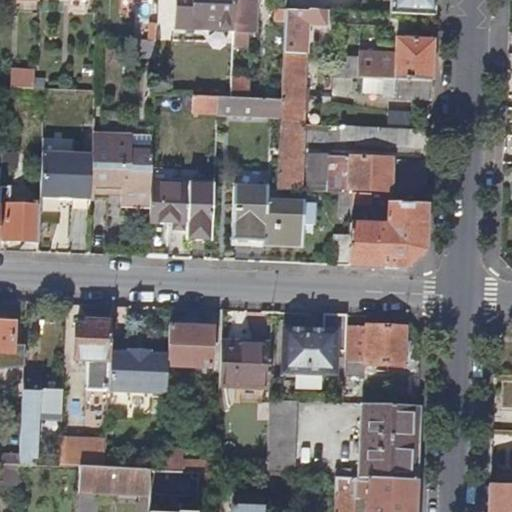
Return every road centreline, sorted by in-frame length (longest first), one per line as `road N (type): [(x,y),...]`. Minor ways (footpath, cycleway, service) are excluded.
road 1 (residential): [(0,277),(460,296)]
road 2 (residential): [(471,0),(460,296)]
road 3 (residential): [(460,296),(453,511)]
